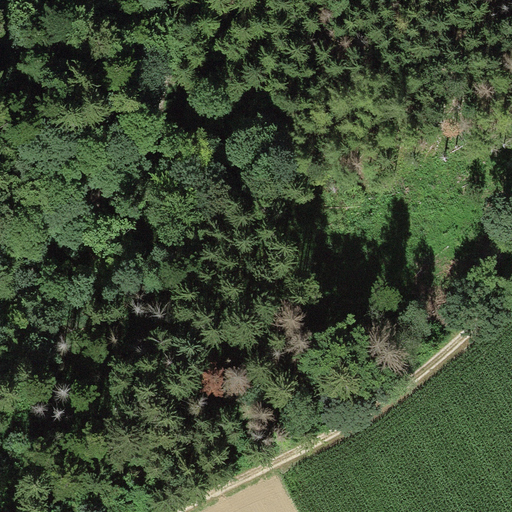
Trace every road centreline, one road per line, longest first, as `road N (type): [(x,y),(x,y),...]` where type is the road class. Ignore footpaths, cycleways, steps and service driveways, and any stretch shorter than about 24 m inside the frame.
road 1 (track): [(511,280),(351,422),(171,511)]
road 2 (track): [(0,291),(90,207),(154,121),(167,72),(155,0)]
